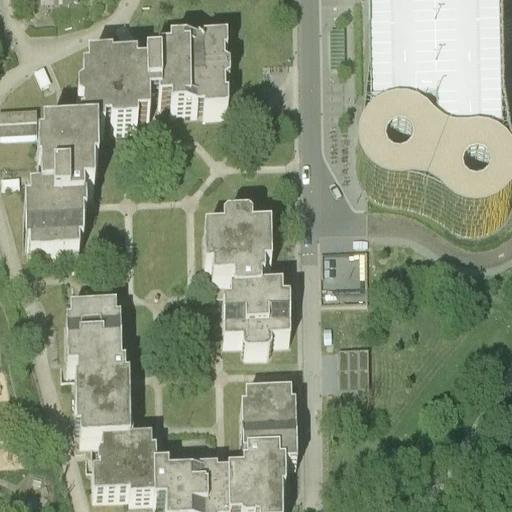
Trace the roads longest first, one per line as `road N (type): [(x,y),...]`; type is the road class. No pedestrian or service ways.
road 1 (unknown): [(401,47),(464,3),(462,224)]
road 2 (unknown): [(403,182),(401,47)]
